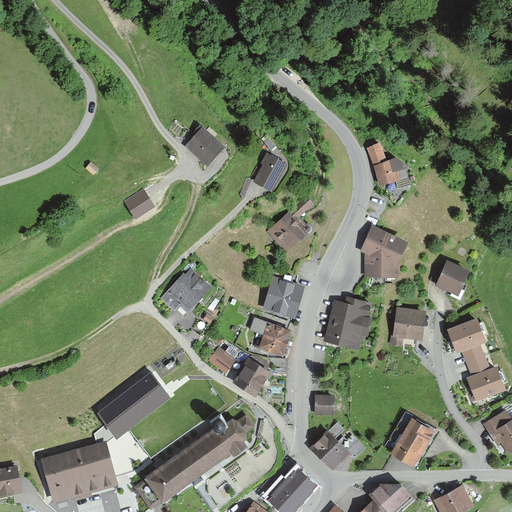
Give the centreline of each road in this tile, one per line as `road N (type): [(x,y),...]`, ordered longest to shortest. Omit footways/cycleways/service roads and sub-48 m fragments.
road 1 (tertiary): [(301,452),(306,327),(358,201),(359,166),(342,132),(259,59),(209,0)]
road 2 (unclassified): [(0,182),(59,156),(92,107),(87,78),(32,0)]
road 3 (residential): [(301,452),(272,413),(204,368),(149,304)]
road 4 (unclassified): [(511,475),(333,481)]
road 5 (track): [(149,304),(0,375)]
road 6 (track): [(154,286),(199,199),(194,174)]
